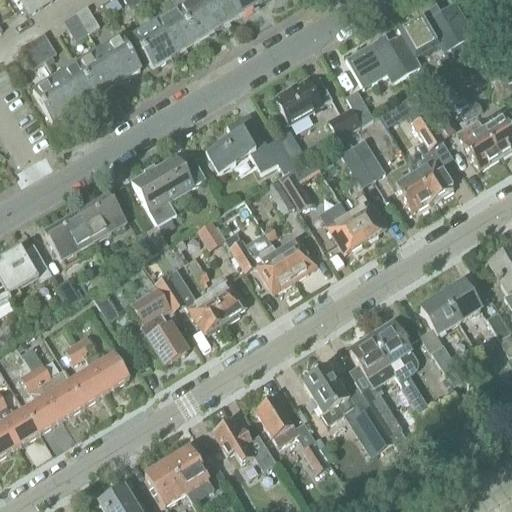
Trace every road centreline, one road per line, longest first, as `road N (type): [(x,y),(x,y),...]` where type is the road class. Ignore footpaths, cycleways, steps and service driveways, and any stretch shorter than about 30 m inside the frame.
road 1 (residential): [(511,203),(11,511)]
road 2 (unclassified): [(377,0),(47,188)]
